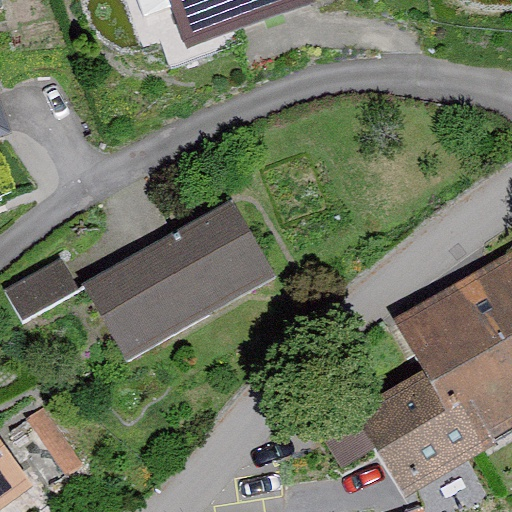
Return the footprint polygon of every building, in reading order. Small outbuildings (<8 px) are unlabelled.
[(294,0),(153,0),(172,54),(298,10),(294,0)] [(214,216),(69,298),(109,368),(254,286),(214,216)] [(345,440),(381,505),(511,433),(511,264),(376,339),(412,404),(345,440)] [(51,266),(0,292),(0,308),(11,328),(69,298),(51,266)] [(0,477),(0,507),(14,499),(0,477)]
